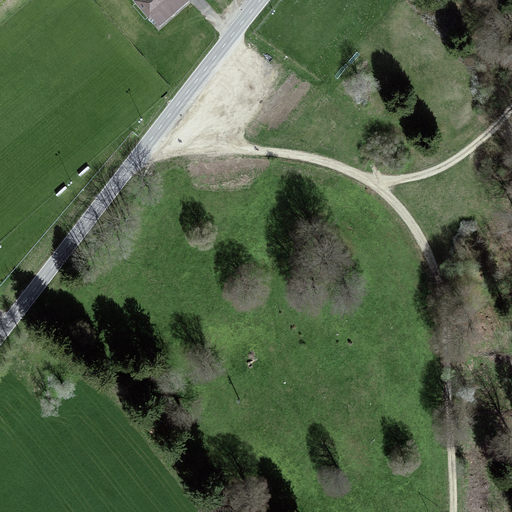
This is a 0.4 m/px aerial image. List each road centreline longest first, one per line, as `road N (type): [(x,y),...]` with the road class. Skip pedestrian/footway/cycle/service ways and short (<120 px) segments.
road 1 (track): [(197,83),(220,140),(326,161),(377,183),(426,246),(451,330),(452,511)]
road 2 (tertiary): [(264,0),(0,328)]
road 3 (track): [(377,183),(423,170),(486,131),(511,91)]
